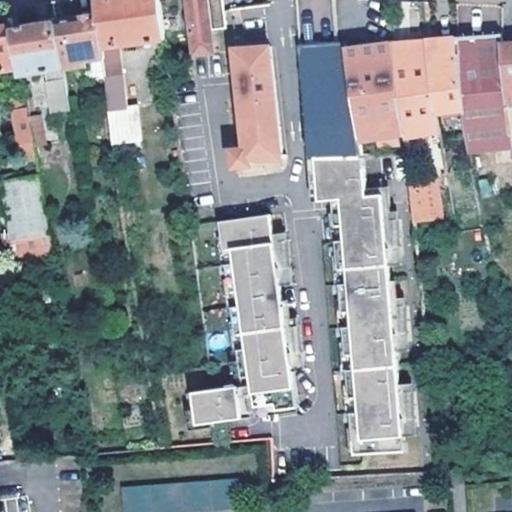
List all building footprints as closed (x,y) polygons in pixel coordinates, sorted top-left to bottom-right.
[(102,51),(120,50),(168,45),(161,0),(96,0),(98,14),(102,51)] [(208,0),(188,0),(196,57),(216,55),(208,0)] [(0,69),(20,65),(14,24),(12,13),(0,15),(0,69)] [(103,54),(102,51),(98,14),(74,17),(57,20),(64,65),(88,61),(88,56),(103,54)] [(14,24),(20,65),(22,74),(45,69),(52,111),(70,108),(64,65),(57,20),(33,22),(14,24)] [(485,37),(462,38),(462,40),(470,154),(511,151),(511,140),(506,43),(506,37),(485,37)] [(429,40),(438,133),(444,176),(472,173),(470,154),(462,40),(462,38),(442,39),(429,40)] [(413,41),(395,43),(403,138),(438,133),(429,40),(413,41)] [(365,47),(345,50),(358,157),(380,156),(381,157),(382,143),(404,143),(403,138),(395,43),(365,47)] [(358,157),(345,50),(344,44),(317,46),(297,47),(305,159),(315,160),(326,158),(336,159),(358,157)] [(278,159),(269,48),(248,50),(235,50),(245,150),(231,152),(233,169),(251,167),(250,160),(278,159)] [(103,54),(106,80),(123,78),(120,50),(102,51),(103,54)] [(106,80),(113,147),(141,143),(137,110),(127,111),(123,78),(106,80)] [(12,110),(17,143),(33,141),(29,116),(27,108),(12,110)] [(29,116),(33,141),(34,146),(44,144),(39,114),(29,116)] [(358,157),(336,159),(315,160),(317,190),(341,189),(342,199),(344,227),(345,241),(346,269),(348,282),(349,310),(350,324),(352,352),(353,366),(355,394),(356,408),(358,450),(400,447),(380,156),(358,157)] [(431,174),(407,176),(411,224),(438,220),(431,174)] [(5,177),(7,258),(45,257),(44,177),(5,177)] [(461,188),(447,191),(449,204),(462,202),(461,188)] [(333,228),(344,227),(342,199),(332,200),(333,228)] [(287,401),(265,214),(225,218),(229,247),(230,260),(233,288),(235,301),(238,330),(240,343),(243,372),(245,387),(266,384),(268,404),(287,401)] [(229,247),(225,218),(216,219),(220,248),(229,247)] [(337,269),(346,269),(345,241),(335,241),(337,269)] [(233,288),(230,260),(221,261),(225,289),(233,288)] [(340,311),(349,310),(348,282),(339,283),(340,311)] [(238,330),(235,301),(226,302),(229,331),(238,330)] [(343,353),(352,352),(350,324),(342,324),(343,353)] [(243,372),(240,343),(231,344),(234,373),(243,372)] [(347,395),(355,394),(353,366),(346,366),(347,395)] [(232,381),(187,386),(191,416),(235,411),(232,381)] [(351,450),(358,450),(356,408),(348,408),(351,450)] [(121,486),(123,511),(177,511),(237,508),(235,479),(121,486)] [(2,499),(3,511),(28,511),(27,497),(2,499)]
